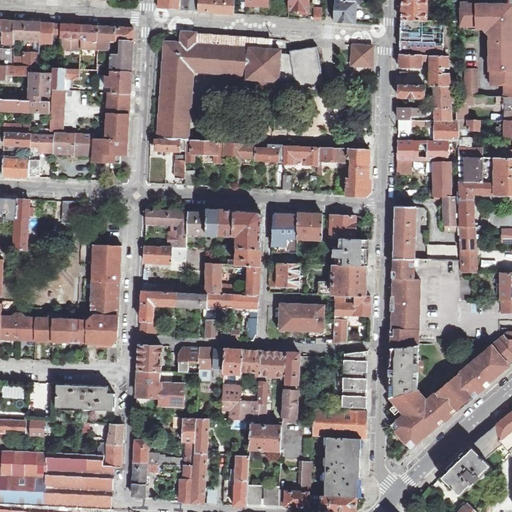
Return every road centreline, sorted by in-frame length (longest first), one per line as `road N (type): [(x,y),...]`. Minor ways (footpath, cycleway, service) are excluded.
road 1 (residential): [(242,511),(124,500),(130,371)]
road 2 (residential): [(391,0),(383,204)]
road 3 (residential): [(138,194),(147,18)]
road 4 (tertiary): [(394,496),(511,388)]
road 5 (residential): [(379,344),(376,474),(394,496)]
road 6 (residential): [(268,199),(261,347)]
road 7 (residential): [(147,18),(0,9)]
road 8 (residential): [(131,338),(138,194)]
road 9 (residential): [(383,204),(379,344)]
road 10 (residential): [(138,194),(0,187)]
road 11 (residential): [(131,338),(261,347)]
road 12 (residential): [(0,365),(130,371)]
road 13 (residential): [(268,199),(138,194)]
